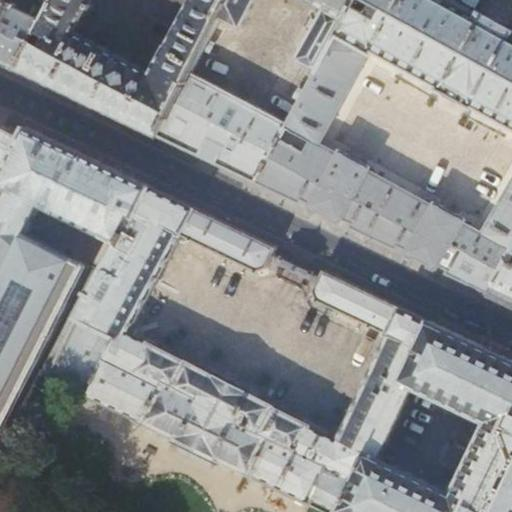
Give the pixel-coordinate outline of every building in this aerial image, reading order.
[(0,0),(0,59),(20,69),(56,0),(0,0)] [(221,17),(230,0),(194,0),(169,48),(167,47),(153,73),(77,33),(91,6),(90,5),(92,0),(56,0),(20,69),(87,102),(158,136),(192,71),(204,48),(208,41),(221,17)] [(230,0),(221,17),(240,28),(254,0),(307,0),(314,3),(315,2),(326,7),(298,59),(319,69),(356,0),(230,0)] [(478,13),(454,0),(356,0),(319,69),(307,92),(302,100),(290,122),(257,182),(301,203),(303,199),(313,204),(312,205),(314,206),(312,209),(317,211),(318,208),(320,209),(320,207),(335,214),(334,216),(336,216),(334,219),(339,221),(340,219),(342,219),(342,218),(352,223),(350,227),(370,236),(398,250),(400,245),(410,250),(410,252),(411,252),(409,255),(414,257),(416,255),(417,255),(418,254),(432,260),(431,262),(433,263),(431,265),(436,268),(437,265),(439,266),(439,264),(449,269),(447,273),(490,294),(511,256),(511,27),(479,10),(478,13)] [(214,43),(208,41),(204,48),(210,51),(214,43)] [(290,122),(192,71),(158,136),(175,144),(239,174),(257,182),(290,122)] [(302,100),(307,92),(299,88),(295,96),(302,100)] [(117,242),(120,242),(137,211),(139,211),(152,188),(116,171),(27,127),(22,136),(0,125),(0,438),(82,278),(87,269),(89,264),(89,263),(29,232),(43,206),(117,242)] [(88,281),(41,369),(86,392),(85,393),(309,504),(312,499),(339,511),(493,511),(511,474),(511,359),(495,352),(431,321),(325,270),(317,292),(319,300),(389,333),(337,438),(274,406),(274,405),(252,393),(253,391),(250,389),(249,391),(240,386),(241,385),(238,383),(237,385),(228,380),(229,379),(226,377),(225,378),(216,374),(217,372),(213,371),(212,373),(188,361),(187,362),(130,333),(183,234),(259,271),(268,268),(277,247),(196,210),(174,199),(152,188),(139,211),(137,211),(120,242),(117,242),(99,275),(93,272),(88,281)] [(511,256),(490,294),(511,304),(511,256)] [(88,281),(93,272),(87,269),(82,278),(88,281)] [(511,511),(511,474),(493,511),(511,511)]
